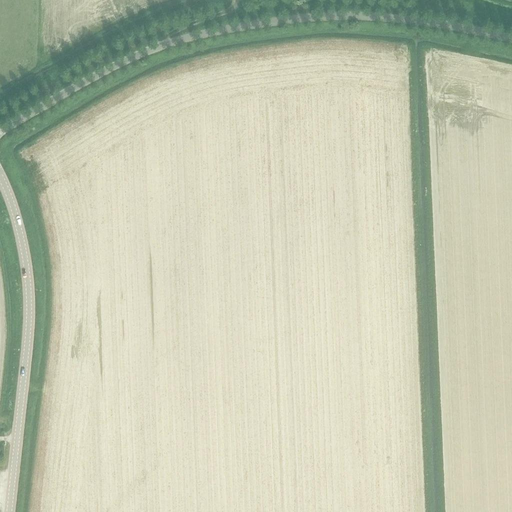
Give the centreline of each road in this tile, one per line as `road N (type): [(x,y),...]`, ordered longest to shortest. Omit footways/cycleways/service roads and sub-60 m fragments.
road 1 (unclassified): [(0,131),(151,49),(215,31),(358,15),(511,39)]
road 2 (unclassified): [(8,511),(28,302),(0,176)]
